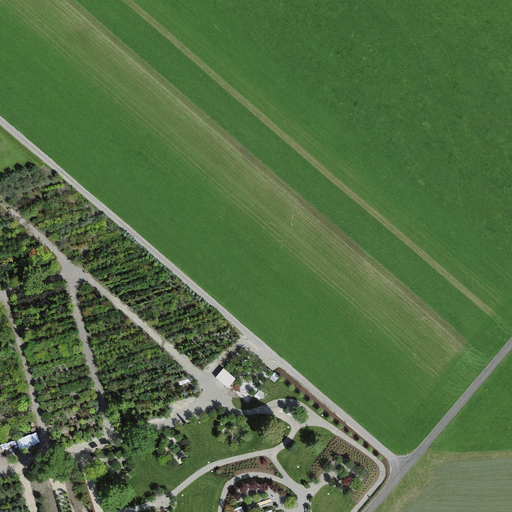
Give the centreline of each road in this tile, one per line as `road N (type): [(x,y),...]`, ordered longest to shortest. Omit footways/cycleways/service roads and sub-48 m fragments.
road 1 (track): [(408,457),(0,116)]
road 2 (unclassified): [(359,511),(511,342)]
road 3 (unknown): [(49,453),(223,396)]
road 4 (unknown): [(286,511),(291,457),(223,396)]
